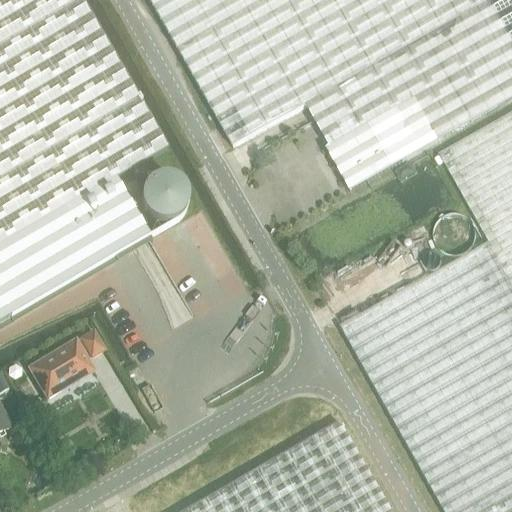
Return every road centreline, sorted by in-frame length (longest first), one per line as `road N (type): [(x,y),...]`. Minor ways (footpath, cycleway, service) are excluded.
road 1 (unclassified): [(327,359),(126,0)]
road 2 (unclassified): [(51,511),(327,359)]
road 3 (unclassified): [(415,511),(327,359)]
